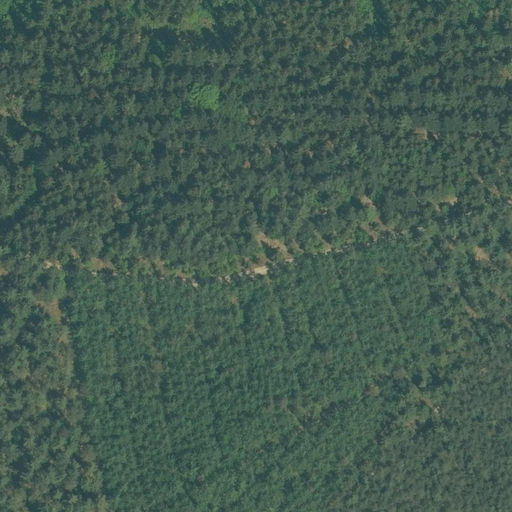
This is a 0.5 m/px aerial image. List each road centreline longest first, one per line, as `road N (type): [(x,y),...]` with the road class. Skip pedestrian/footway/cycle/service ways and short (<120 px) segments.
road 1 (track): [(0,248),(65,270),(197,284),(511,202)]
road 2 (track): [(156,511),(453,340),(511,315)]
road 3 (track): [(329,511),(433,415),(511,323)]
